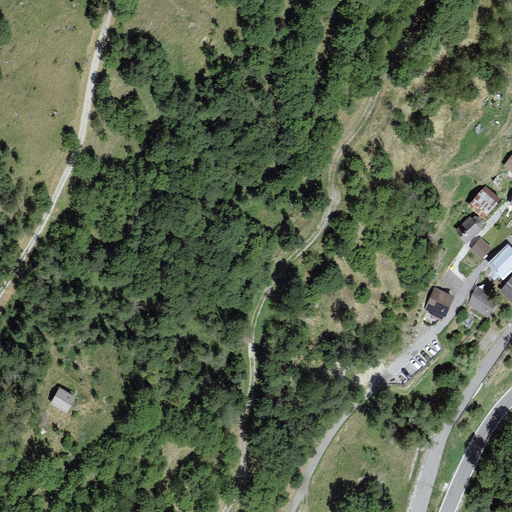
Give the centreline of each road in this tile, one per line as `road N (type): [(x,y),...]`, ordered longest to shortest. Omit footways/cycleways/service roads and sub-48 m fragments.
road 1 (track): [(225,511),(243,468),(258,307),(325,220),(337,154),(427,0)]
road 2 (unclassified): [(0,293),(77,151),(113,0)]
road 3 (residential): [(466,288),(441,325),(347,411),(290,511)]
road 4 (residential): [(418,511),(444,431),(511,330)]
road 5 (unclassified): [(447,511),(489,423),(511,397)]
road 6 (residential): [(511,197),(453,266),(452,278),(466,288)]
